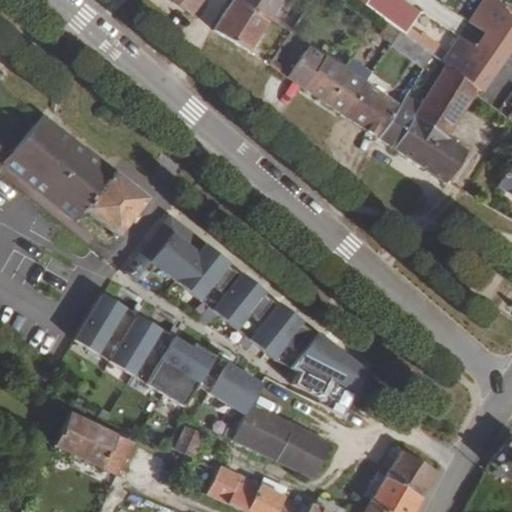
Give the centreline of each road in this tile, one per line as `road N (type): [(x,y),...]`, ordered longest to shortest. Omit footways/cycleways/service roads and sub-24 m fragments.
road 1 (tertiary): [(507,395),(54,0)]
road 2 (unknown): [(163,190),(75,304),(38,307),(0,289)]
road 3 (unknown): [(0,57),(163,190)]
road 4 (unknown): [(467,472),(424,446),(376,441),(319,491)]
road 5 (tertiary): [(446,511),(507,395)]
